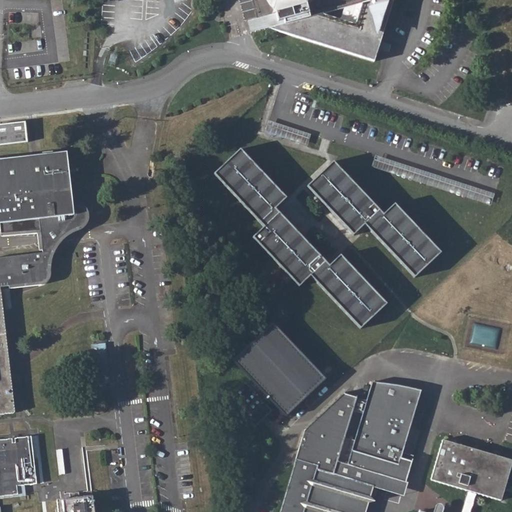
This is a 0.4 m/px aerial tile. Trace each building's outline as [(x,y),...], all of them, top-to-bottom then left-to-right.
[(267,0),(273,8),(272,13),(276,12),(280,23),(267,27),(374,61),(393,0),(267,0)] [(272,13),(247,19),(250,31),(267,27),(280,23),(276,12),(272,13)] [(0,146),(26,144),(24,123),(0,126),(0,146)] [(309,141),(311,130),(268,123),(266,134),(309,141)] [(314,276),(363,330),(390,305),(345,255),(333,265),(280,207),(292,196),(247,147),(219,172),(268,225),(257,236),(302,286),(314,276)] [(0,224),(2,224),(3,234),(42,231),(43,239),(43,245),(44,252),(0,256),(0,413),(16,412),(2,286),(40,282),(43,281),(47,276),(46,271),(47,260),(50,249),(54,244),(61,237),(63,235),(68,231),(81,226),(85,222),(87,215),(84,209),(75,210),(69,153),(0,160),(0,224)] [(493,191),(376,155),(372,166),(489,203),(493,191)] [(369,226),(418,279),(444,255),(399,206),(388,215),(338,162),(312,186),(358,236),(369,226)] [(226,395),(254,426),(263,418),(260,415),(268,409),(265,406),(273,398),(287,414),(326,379),(274,322),(235,359),(256,380),(247,388),(241,381),(226,395)] [(91,344),(99,403),(113,402),(105,342),(91,344)] [(438,511),(434,511),(433,511),(367,511),(369,507),(375,505),(371,499),(375,489),(369,488),(373,475),(406,485),(413,464),(401,461),(403,455),(422,393),(418,392),(394,386),(372,384),(367,403),(343,396),(305,431),(280,511),(438,511)] [(0,497),(18,496),(17,487),(37,485),(32,438),(15,439),(15,443),(13,443),(12,440),(0,440),(0,497)] [(432,481),(469,492),(478,495),(501,502),(511,465),(511,461),(443,440),(432,481)] [(414,458),(403,455),(401,461),(413,464),(414,458)] [(406,485),(373,475),(369,488),(375,489),(403,498),(406,485)] [(93,511),(91,496),(56,501),(57,511),(93,511)]
